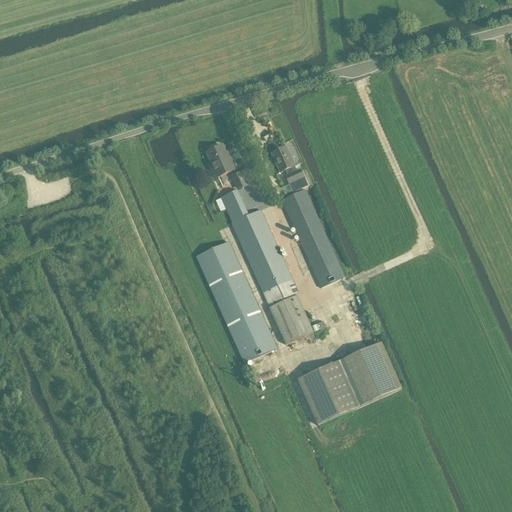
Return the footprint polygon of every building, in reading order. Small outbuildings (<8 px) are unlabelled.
[(211,152),(207,154),(212,165),(210,167),(216,180),(218,179),(236,170),(230,157),(228,158),(222,147),(219,149),(218,148),(216,146),(211,149),(210,151),(211,152)] [(286,149),(272,155),(281,174),(286,171),(288,177),(286,178),(289,184),(293,194),(308,187),(301,171),(297,173),(286,149)] [(246,171),(234,177),(240,191),(252,185),(246,171)] [(279,198),(274,188),(266,192),(271,202),(279,198)] [(231,225),(263,295),(269,308),(298,295),(261,212),(248,217),(237,192),(221,199),(233,224),(231,225)] [(321,290),(345,279),(305,192),(282,202),(321,290)] [(245,365),(278,350),(229,243),(196,258),(245,365)] [(286,346),(313,334),(297,297),(270,309),(286,346)] [(381,345),(298,382),(318,427),(401,391),(381,345)]
